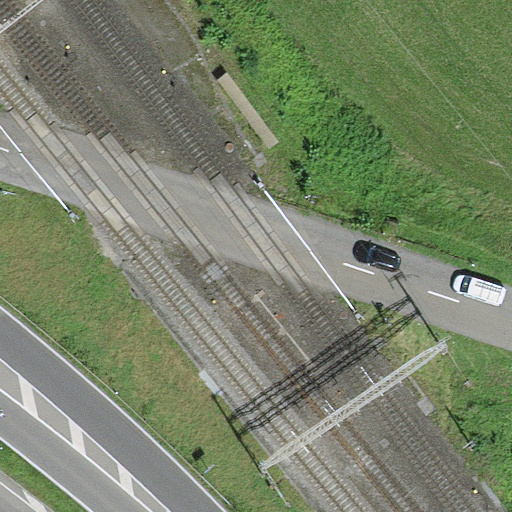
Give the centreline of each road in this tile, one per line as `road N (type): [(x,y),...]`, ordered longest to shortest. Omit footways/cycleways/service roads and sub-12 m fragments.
road 1 (tertiary): [(511,321),(0,152)]
road 2 (primary): [(158,511),(0,372)]
